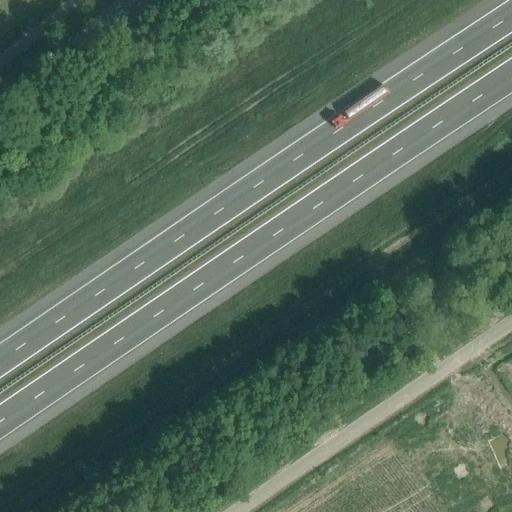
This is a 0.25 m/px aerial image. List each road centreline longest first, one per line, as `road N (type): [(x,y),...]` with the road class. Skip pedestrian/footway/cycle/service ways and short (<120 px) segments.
road 1 (motorway): [(0,418),(511,72)]
road 2 (motorway): [(511,13),(0,358)]
road 3 (unclassified): [(511,323),(234,511)]
road 4 (tertiary): [(0,108),(138,0)]
